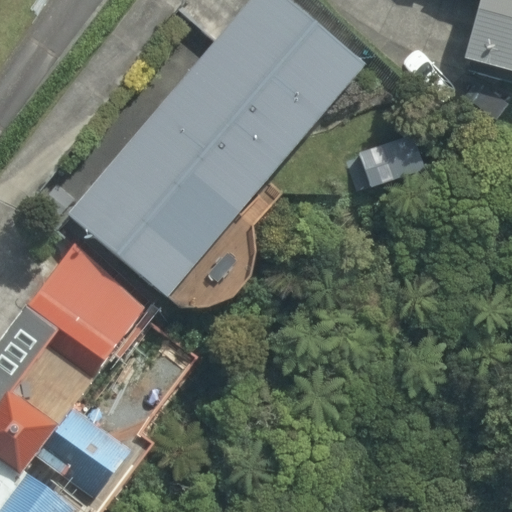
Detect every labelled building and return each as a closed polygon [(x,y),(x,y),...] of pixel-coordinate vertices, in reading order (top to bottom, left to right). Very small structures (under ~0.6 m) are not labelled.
[(369,54),(301,0),(223,0),(50,216),(164,308),(369,54)] [(511,85),(511,0),(467,0),(449,68),(511,85)] [(58,246),(3,306),(77,374),(132,314),(58,246)] [(0,480),(42,417),(0,389),(0,480)] [(134,438),(73,399),(27,471),(88,510),(134,438)] [(55,511),(6,477),(0,485),(0,511),(55,511)]
